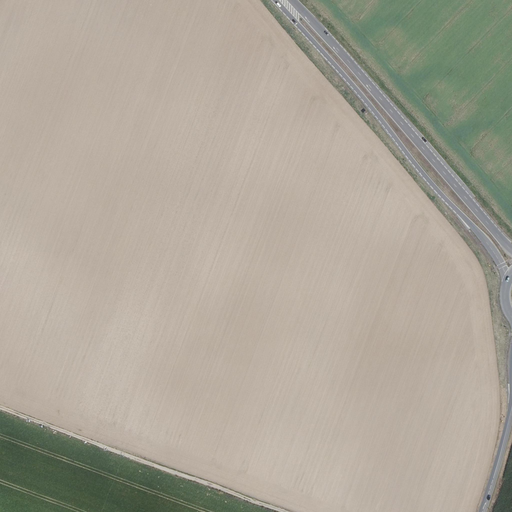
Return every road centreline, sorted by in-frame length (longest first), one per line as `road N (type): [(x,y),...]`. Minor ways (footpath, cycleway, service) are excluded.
road 1 (primary): [(276,0),(490,246),(506,282)]
road 2 (primary): [(511,250),(291,0)]
road 3 (track): [(0,407),(282,511)]
